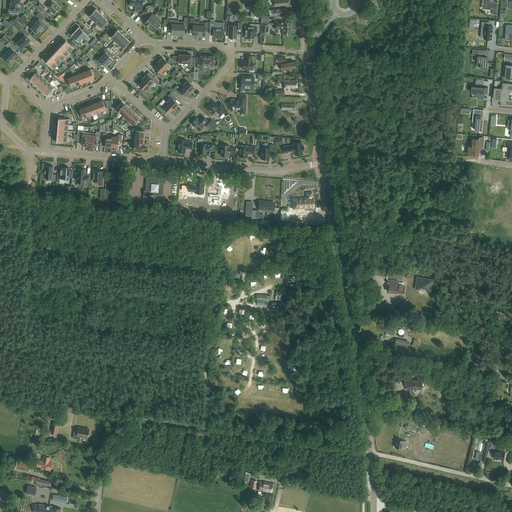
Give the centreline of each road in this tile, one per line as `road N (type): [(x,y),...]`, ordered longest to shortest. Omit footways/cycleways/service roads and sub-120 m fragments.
road 1 (track): [(24,348),(27,239),(36,234),(215,259),(214,299)]
road 2 (track): [(511,296),(471,296),(351,222),(375,146)]
road 3 (unclassified): [(371,452),(142,419)]
road 4 (track): [(206,372),(0,345)]
road 5 (tertiary): [(354,346),(325,162)]
road 6 (residential): [(325,162),(272,171),(162,161)]
road 7 (track): [(371,452),(507,485),(511,465)]
road 8 (unclassified): [(511,373),(354,346)]
road 9 (unclassified): [(142,419),(0,399)]
